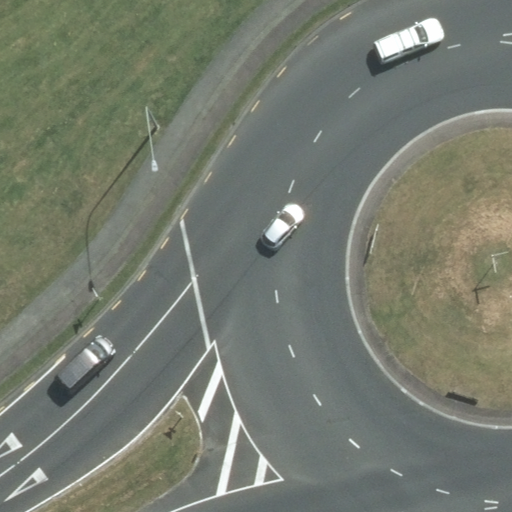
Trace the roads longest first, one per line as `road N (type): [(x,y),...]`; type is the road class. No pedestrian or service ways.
road 1 (primary): [(0,474),(93,413),(293,226)]
road 2 (primary): [(430,461),(384,441),(314,371),(295,325),(293,226)]
road 3 (primary): [(293,226),(316,171),(353,125),(403,93),(460,76),(511,77)]
road 4 (primary): [(430,461),(310,511)]
